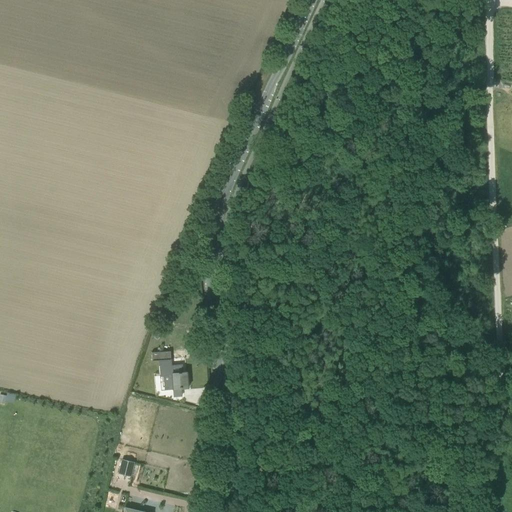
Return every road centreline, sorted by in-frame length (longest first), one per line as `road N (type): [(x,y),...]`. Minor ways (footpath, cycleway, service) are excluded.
road 1 (unclassified): [(215,511),(223,419),(211,241),(228,183),(312,0)]
road 2 (track): [(511,407),(495,316),(487,0)]
